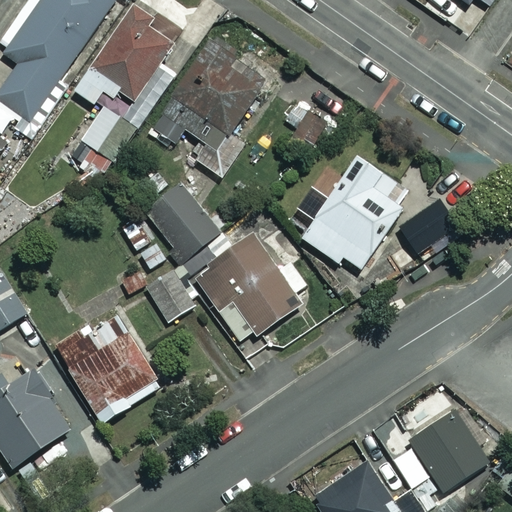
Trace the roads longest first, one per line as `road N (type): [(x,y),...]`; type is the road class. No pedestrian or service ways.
road 1 (residential): [(511,273),(158,511)]
road 2 (residential): [(511,135),(319,0)]
